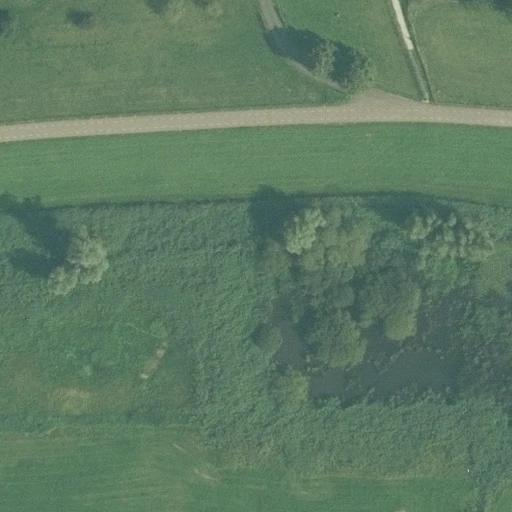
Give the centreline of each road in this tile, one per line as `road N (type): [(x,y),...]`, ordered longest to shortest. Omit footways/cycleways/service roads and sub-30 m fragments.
road 1 (tertiary): [(0,138),(381,115),(511,125)]
road 2 (track): [(0,222),(383,196),(511,203)]
